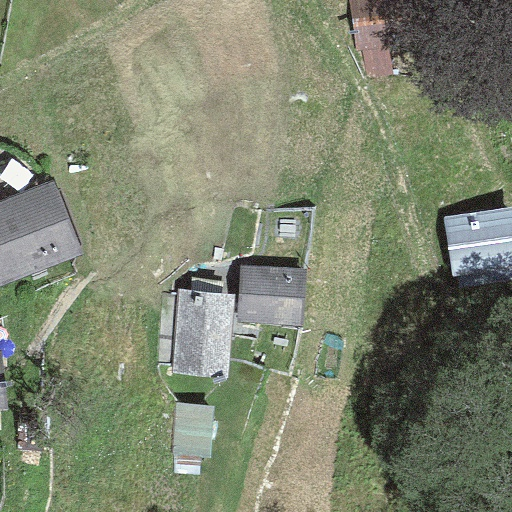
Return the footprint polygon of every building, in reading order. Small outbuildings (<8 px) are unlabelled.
[(424,0),(348,0),(355,50),(361,49),(386,46),(429,40),(424,0)] [(390,74),(386,46),(361,49),(364,77),(390,74)] [(54,183),(0,202),(0,284),(81,255),(54,183)] [(511,207),(442,217),(451,276),(457,275),(511,266),(511,207)] [(240,265),(236,322),(300,327),(305,269),(240,265)] [(511,266),(457,275),(458,287),(511,279),(511,266)] [(233,295),(176,291),(169,374),(226,378),(233,295)] [(208,456),(211,406),(175,404),(172,454),(208,456)]
